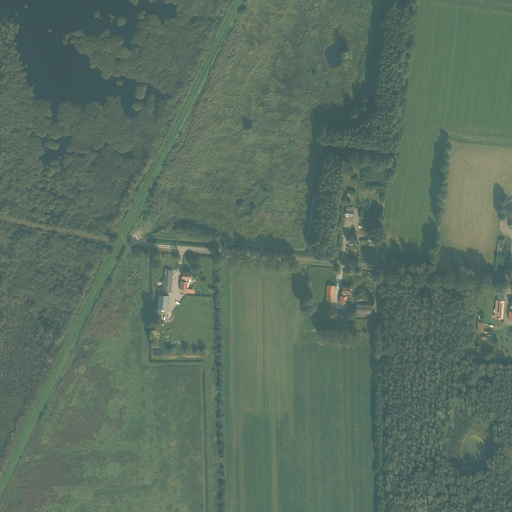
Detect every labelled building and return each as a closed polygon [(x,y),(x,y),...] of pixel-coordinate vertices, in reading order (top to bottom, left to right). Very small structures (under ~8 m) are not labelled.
[(354,207),(348,206),(348,204),(346,204),(346,206),(345,216),(353,217),(354,207)] [(347,241),(356,242),(356,235),(356,231),(355,231),(355,229),(353,229),(352,235),(348,235),(347,241)] [(171,292),(173,270),(165,269),(163,291),(171,292)] [(188,281),(189,278),(190,278),(191,272),(183,271),(182,277),(182,281),(181,281),(180,288),(180,292),(194,294),(194,289),(186,288),(187,281),(188,281)] [(332,307),(334,285),(327,285),(325,306),(332,307)] [(350,293),(350,287),(342,286),(342,292),(342,295),(341,295),(340,303),(346,304),(346,296),(345,296),(345,292),(350,293)] [(503,318),(504,300),(496,300),(495,318),(503,318)] [(371,313),(371,305),(356,304),(356,313),(371,313)]
